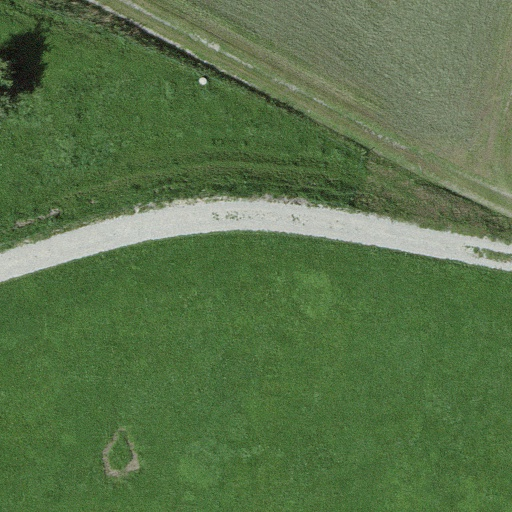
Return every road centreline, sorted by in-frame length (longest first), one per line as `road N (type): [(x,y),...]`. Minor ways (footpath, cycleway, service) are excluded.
road 1 (track): [(511,257),(284,218),(188,215),(0,270)]
road 2 (track): [(511,198),(362,133),(107,0)]
